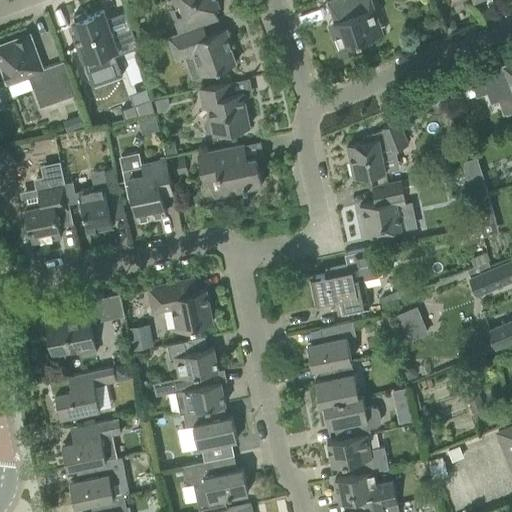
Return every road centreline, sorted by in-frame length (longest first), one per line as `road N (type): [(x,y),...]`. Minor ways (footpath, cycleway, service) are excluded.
road 1 (residential): [(242,273),(301,511)]
road 2 (residential): [(44,264),(211,233),(234,246),(242,273)]
road 3 (residential): [(305,108),(511,19)]
road 4 (residential): [(305,108),(321,227),(314,246),(242,273)]
